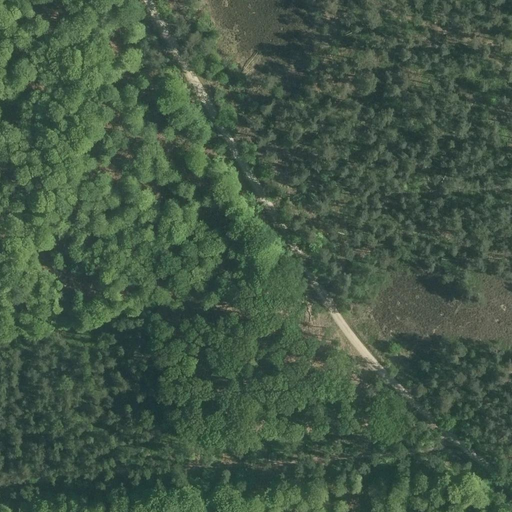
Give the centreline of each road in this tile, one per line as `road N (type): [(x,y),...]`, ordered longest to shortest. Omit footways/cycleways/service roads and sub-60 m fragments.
road 1 (track): [(511,489),(340,322),(145,0)]
road 2 (track): [(463,445),(0,481)]
